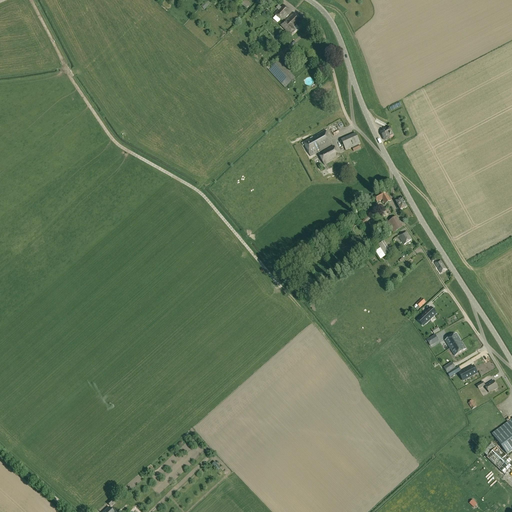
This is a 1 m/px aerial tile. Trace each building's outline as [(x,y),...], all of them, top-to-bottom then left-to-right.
[(210,4),(206,0),(204,3),(203,3),(200,6),(205,10),(210,4)] [(251,4),(245,0),(241,5),(247,10),(251,4)] [(282,22),(291,13),(284,5),(281,7),(280,6),(277,8),(279,10),(274,14),(282,22)] [(286,20),(280,26),(290,36),(296,30),(299,28),(297,26),(302,22),(293,13),(286,20)] [(285,89),(295,79),(279,62),(269,71),(285,89)] [(340,122),(330,126),(332,130),(341,125),(340,122)] [(385,130),(381,132),(382,135),(383,138),(384,138),(385,140),(389,138),(389,137),(392,135),(389,129),(386,131),(385,130)] [(334,147),(321,154),(319,152),(333,144),(325,131),(303,143),(311,157),(317,153),(323,165),(339,157),(334,147)] [(360,144),(356,134),(341,140),(346,150),(352,148),(354,152),(360,149),(358,145),(360,144)] [(385,190),(374,197),(377,203),(383,200),(385,205),(391,201),(385,190)] [(401,211),(407,207),(403,199),(400,200),(398,198),(395,199),(398,206),(400,208),(401,211)] [(374,217),(378,213),(375,209),(371,213),(370,212),(367,214),(362,219),(364,220),(360,223),(364,228),(367,226),(366,224),(374,217)] [(393,233),(401,227),(394,216),(386,222),(393,233)] [(404,245),(411,241),(406,232),(399,237),(404,245)] [(384,241),(378,245),(385,256),(385,255),(387,258),(392,255),(391,252),(384,241)] [(441,274),(447,270),(441,260),(435,264),(441,274)] [(426,303),(422,299),(416,305),(420,308),(426,303)] [(431,307),(421,317),(427,323),(437,314),(431,307)] [(455,356),(466,349),(456,334),(445,341),(455,356)] [(431,346),(435,343),(432,337),(427,341),(431,346)] [(442,341),(428,348),(436,364),(450,357),(442,341)] [(401,354),(405,362),(410,359),(406,352),(401,354)] [(465,381),(479,372),(474,365),(460,373),(465,381)] [(497,388),(494,381),(485,386),(489,393),(497,388)] [(485,386),(483,382),(476,386),(479,390),(485,386)] [(511,451),(511,426),(495,439),(507,455),(511,451)] [(489,460),(505,475),(511,467),(511,461),(499,449),(498,450),(492,444),(483,453),(490,459),(489,460)] [(110,507),(116,501),(113,498),(107,503),(110,507)] [(468,503),(473,507),(477,503),(472,498),(468,503)]
